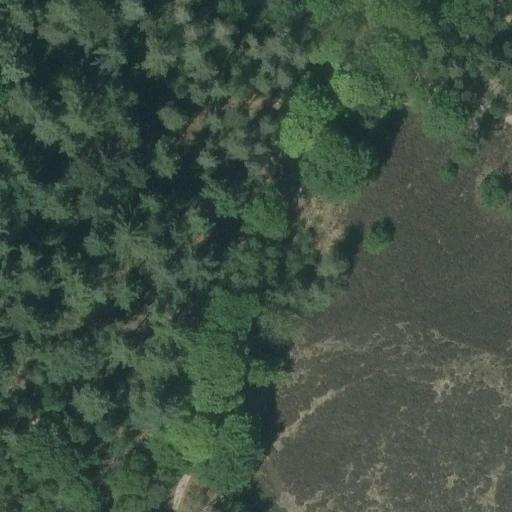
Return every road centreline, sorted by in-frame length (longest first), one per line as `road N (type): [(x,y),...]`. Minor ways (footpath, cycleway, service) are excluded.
road 1 (track): [(370,0),(168,511)]
road 2 (track): [(307,0),(349,54),(511,119)]
